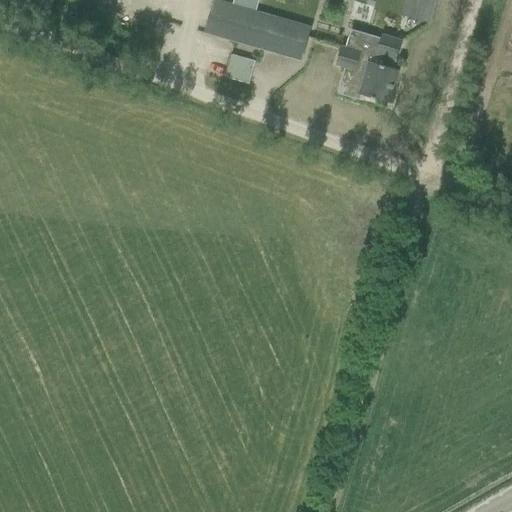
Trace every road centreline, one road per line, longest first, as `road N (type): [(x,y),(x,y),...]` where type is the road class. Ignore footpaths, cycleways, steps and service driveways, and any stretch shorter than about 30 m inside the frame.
road 1 (unclassified): [(427,177),(71,48)]
road 2 (track): [(329,511),(427,177)]
road 3 (unclassified): [(427,177),(479,0)]
